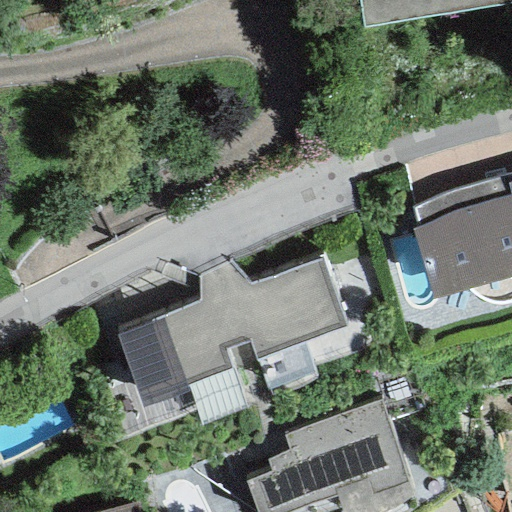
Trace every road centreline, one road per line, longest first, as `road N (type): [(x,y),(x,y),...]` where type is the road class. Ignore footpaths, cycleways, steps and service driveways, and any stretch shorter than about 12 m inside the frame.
road 1 (unknown): [(0,57),(212,29),(256,47),(281,72),(282,115),(128,209),(62,238),(55,297)]
road 2 (residential): [(0,324),(255,200),(511,109)]
